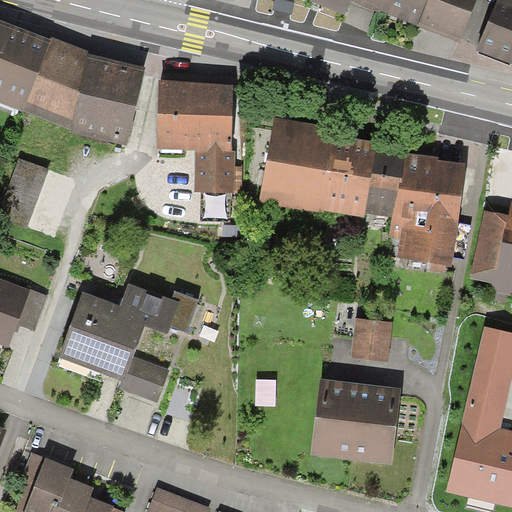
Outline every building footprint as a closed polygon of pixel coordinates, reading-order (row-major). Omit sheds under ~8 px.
[(279,0),(274,0),(272,11),(292,15),(295,4),(279,0)] [(306,0),(316,4),(346,18),(352,3),(353,0),(306,0)] [(353,0),(352,3),(382,15),(383,13),(388,0),(353,0)] [(388,0),(383,13),(424,30),(459,45),(476,0),(388,0)] [(511,0),(498,0),(475,52),(510,66),(511,65),(511,0)] [(0,104),(24,113),(51,43),(7,26),(0,22),(0,104)] [(90,53),(52,40),(51,43),(24,113),(71,132),(88,58),(90,53)] [(115,64),(88,58),(71,132),(70,136),(127,149),(145,71),(115,64)] [(234,86),(159,84),(157,152),(196,153),(195,193),(242,195),(243,166),(235,166),(236,153),(232,153),(234,86)] [(323,212),(336,138),(337,130),(274,119),(259,205),(322,216),(323,212)] [(365,215),(378,145),(336,138),(323,212),(365,220),(365,215)] [(407,150),(378,145),(365,215),(392,219),(406,155),(407,150)] [(439,160),(406,155),(392,219),(390,239),(399,240),(397,260),(452,270),(466,167),(438,163),(439,160)] [(19,159),(0,212),(0,218),(28,228),(49,170),(19,159)] [(511,203),(511,204),(509,218),(485,213),(471,280),(491,284),(490,291),(511,295),(511,203)] [(30,291),(0,280),(0,345),(9,349),(16,330),(18,326),(30,291)] [(129,287),(121,309),(117,319),(145,329),(169,338),(172,329),(187,335),(199,302),(175,293),(172,303),(129,287)] [(48,297),(30,291),(18,326),(36,332),(48,297)] [(121,309),(83,295),(58,360),(122,384),(125,385),(134,358),(145,329),(117,319),(121,309)] [(356,320),(351,360),(387,365),(392,325),(356,320)] [(511,382),(511,335),(484,329),(446,495),(511,509),(511,432),(501,430),(511,382)] [(170,370),(134,358),(125,385),(122,384),(120,390),(158,404),(170,370)] [(351,463),(360,386),(351,385),(320,382),(311,458),(351,463)] [(369,387),(360,386),(351,463),(392,467),(401,391),(369,387)] [(46,461),(48,461),(49,460),(32,453),(24,474),(39,480),(46,461)] [(48,461),(46,461),(39,480),(26,511),(52,511),(54,510),(59,511),(72,481),(75,472),(59,466),(48,461)] [(85,486),(72,481),(59,511),(54,510),(52,511),(86,511),(91,500),(95,491),(85,486)] [(157,490),(148,511),(208,511),(210,509),(157,490)] [(102,504),(91,500),(86,511),(113,511),(115,509),(102,504)]
